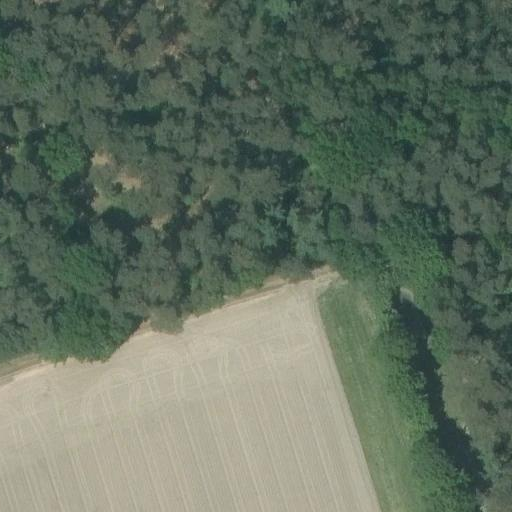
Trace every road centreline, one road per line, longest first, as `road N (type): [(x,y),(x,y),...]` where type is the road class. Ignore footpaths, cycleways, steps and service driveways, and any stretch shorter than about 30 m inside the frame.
road 1 (track): [(455,155),(0,43)]
road 2 (track): [(396,245),(370,262),(0,382)]
road 3 (track): [(511,369),(396,245),(455,155)]
